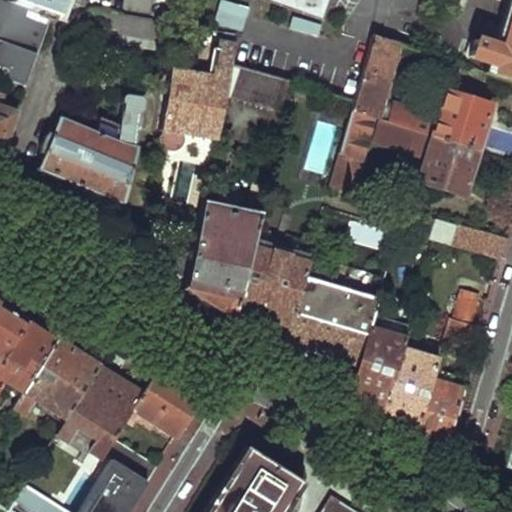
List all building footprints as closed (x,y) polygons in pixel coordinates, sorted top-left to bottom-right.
[(4,0),(0,0),(0,76),(22,84),(46,14),(6,0),(4,0)] [(6,0),(46,14),(51,15),(57,0),(6,0)] [(241,32),(247,8),(219,0),(213,24),(241,32)] [(267,0),(319,18),(325,0),(267,0)] [(511,2),(498,43),(497,49),(480,44),(468,40),(459,66),(483,74),(511,83),(511,2)] [(161,21),(88,9),(84,26),(116,30),(114,41),(157,47),(161,21)] [(365,36),(344,111),(368,118),(375,120),(475,152),(487,116),(462,109),(465,100),(443,93),(436,115),(412,107),(412,103),(395,98),(391,110),(378,106),(395,45),(365,36)] [(498,43),(482,38),(480,44),(497,49),(498,43)] [(165,70),(152,139),(155,144),(157,144),(159,144),(163,140),(165,131),(211,139),(221,94),(227,65),(231,46),(216,43),(215,49),(209,49),(203,77),(165,70)] [(456,65),(402,48),(400,54),(454,72),(456,65)] [(288,83),(227,65),(221,94),(281,110),(288,83)] [(483,74),(459,66),(456,65),(454,72),(451,77),(480,86),(483,74)] [(58,119),(34,170),(90,196),(86,207),(100,214),(109,214),(118,207),(138,145),(134,144),(141,109),(145,107),(146,98),(139,94),(123,92),(120,121),(98,115),(93,131),(58,119)] [(0,145),(12,113),(0,108),(0,145)] [(344,111),(323,189),(349,197),(358,163),(354,162),(368,118),(344,111)] [(475,152),(375,120),(367,146),(409,158),(408,163),(414,165),(409,180),(439,191),(443,181),(464,187),(475,152)] [(198,205),(180,289),(201,302),(227,318),(228,315),(254,217),(261,187),(247,184),(239,214),(198,205)] [(504,241),(394,210),(388,230),(498,261),(504,241)] [(254,217),(228,315),(285,330),(298,280),(303,260),(254,247),(260,219),(254,217)] [(298,280),(285,330),(280,346),(355,367),(365,328),(373,300),(298,280)] [(460,294),(452,321),(469,326),(478,300),(460,294)] [(0,385),(2,382),(22,394),(55,342),(0,306),(0,385)] [(446,319),(440,340),(472,349),(478,328),(469,326),(452,321),(446,319)] [(365,328),(355,367),(347,393),(360,401),(380,414),(399,348),(402,339),(365,328)] [(22,394),(16,404),(28,411),(34,402),(64,421),(97,367),(55,342),(22,394)] [(399,348),(380,414),(394,423),(412,434),(431,371),(435,358),(399,348)] [(64,421),(55,436),(66,444),(76,428),(93,439),(85,451),(99,460),(117,431),(139,394),(97,367),(64,421)] [(139,394),(117,431),(128,437),(135,427),(135,420),(131,418),(134,411),(153,423),(155,419),(177,432),(192,407),(170,394),(177,383),(167,377),(155,369),(139,394)] [(431,371),(412,434),(440,451),(442,449),(459,394),(445,390),(447,381),(431,371)] [(243,449),(203,511),(284,511),(302,485),(243,449)] [(109,484),(134,501),(146,481),(120,466),(109,484)] [(8,511),(10,511),(60,511),(22,488),(8,511)] [(321,511),(350,511),(329,499),(321,511)]
